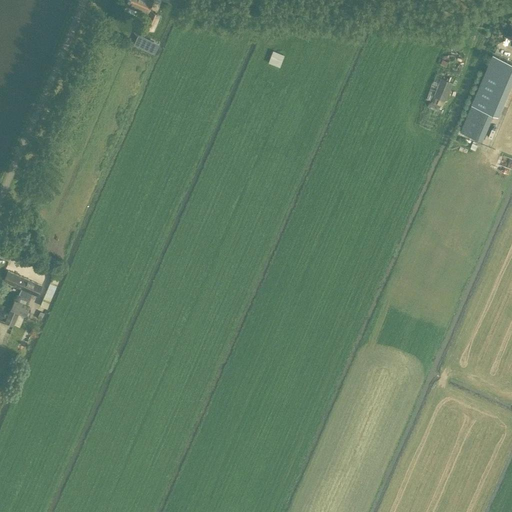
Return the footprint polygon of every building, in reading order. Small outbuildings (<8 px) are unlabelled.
[(126,0),(125,4),(141,10),(138,15),(146,19),(150,11),(147,10),(150,0),(126,0)] [(153,29),(159,15),(150,11),(146,19),(143,26),(153,29)] [(276,50),(272,63),(281,66),(285,53),(276,50)] [(492,113),(493,113),(511,68),(511,62),(492,54),(471,104),(492,113)] [(440,79),(431,102),(436,104),(438,100),(444,102),(452,83),(440,79)] [(469,109),(460,131),(481,140),(490,118),(492,113),(471,104),(469,109)] [(32,293),(37,295),(41,285),(7,270),(2,280),(22,289),(17,300),(14,299),(10,308),(25,315),(29,305),(27,304),(32,293)] [(53,272),(40,305),(47,307),(60,274),(53,272)] [(5,322),(12,325),(18,312),(10,309),(5,322)] [(0,320),(0,348),(4,350),(13,326),(0,320)]
